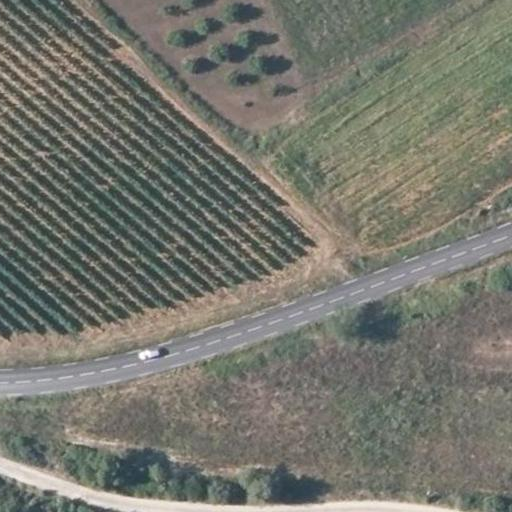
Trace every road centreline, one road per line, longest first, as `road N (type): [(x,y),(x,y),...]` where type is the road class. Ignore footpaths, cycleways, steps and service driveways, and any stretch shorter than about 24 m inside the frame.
road 1 (tertiary): [(0,382),(166,358),(511,236)]
road 2 (track): [(0,460),(100,496),(213,511)]
